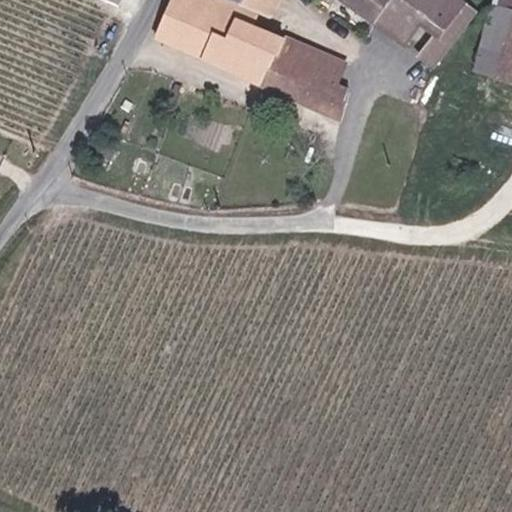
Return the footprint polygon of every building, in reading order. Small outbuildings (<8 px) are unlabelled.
[(260,85),(284,39),(268,32),(272,15),(279,0),(244,0),(243,2),(238,0),(170,0),(155,39),(189,52),(211,63),(260,85)] [(341,0),(372,23),(390,0),(341,0)] [(472,11),(457,0),(390,0),(372,23),(403,45),(419,23),(435,34),(419,57),(432,66),(472,11)] [(495,78),(511,12),(491,7),(474,73),(495,78)] [(511,12),(495,78),(511,82),(511,12)] [(284,39),(260,85),(340,122),(350,90),(339,84),(348,66),(285,37),(284,39)]
